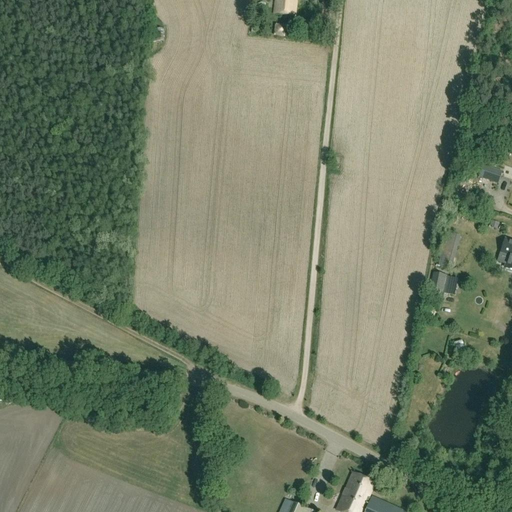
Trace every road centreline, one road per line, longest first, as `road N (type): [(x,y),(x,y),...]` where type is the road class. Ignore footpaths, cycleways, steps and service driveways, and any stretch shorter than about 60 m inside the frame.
road 1 (track): [(299,419),(338,0)]
road 2 (unclassified): [(0,359),(225,388),(299,419)]
road 3 (track): [(205,384),(188,362),(0,262)]
road 4 (unclassified): [(473,511),(299,419)]
